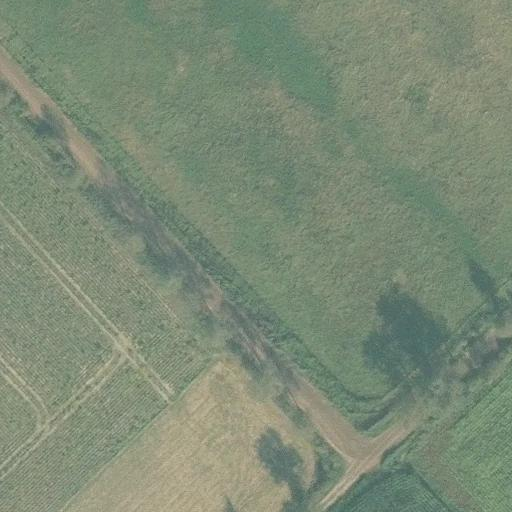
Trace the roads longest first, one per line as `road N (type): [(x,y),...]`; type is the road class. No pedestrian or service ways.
road 1 (track): [(0,62),(375,464)]
road 2 (track): [(325,511),(511,336)]
